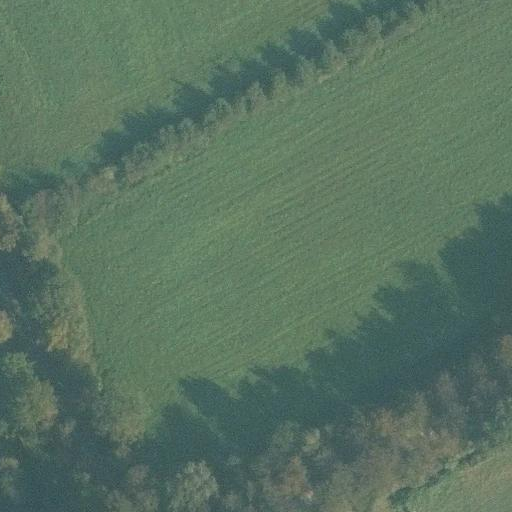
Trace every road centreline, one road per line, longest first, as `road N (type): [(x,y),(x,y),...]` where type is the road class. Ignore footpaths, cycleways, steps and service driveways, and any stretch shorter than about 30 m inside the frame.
road 1 (unclassified): [(120,511),(0,284)]
road 2 (unclassified): [(291,511),(511,389)]
